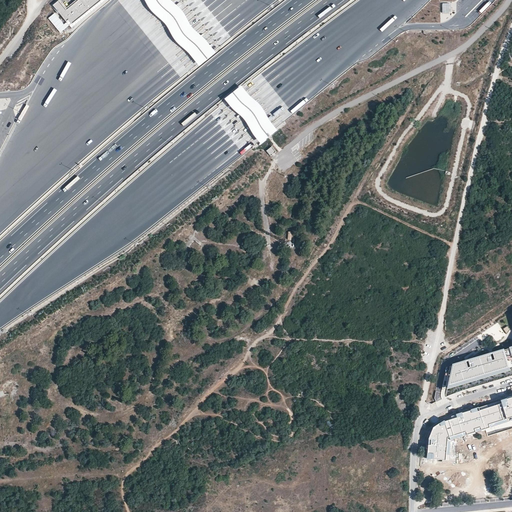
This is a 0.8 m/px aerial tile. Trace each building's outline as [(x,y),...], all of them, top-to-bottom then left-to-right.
[(59,1),(51,7),(71,31),(108,0),(78,0),(67,9),(59,1)] [(144,0),(147,5),(150,10),(154,14),(161,19),(164,23),(167,26),(170,33),(174,38),(177,42),(182,47),(187,51),(199,66),(216,53),(204,38),(193,29),(189,23),(184,13),(182,11),(179,8),(170,0),(144,0)] [(241,87),(224,101),(233,111),(238,115),(243,120),(245,122),(249,129),(254,138),(261,146),(278,133),(272,126),(269,121),(264,111),(259,106),(258,104),(250,97),(241,87)] [(278,131),(287,124),(284,121),(275,128),(278,131)] [(276,152),(272,147),(267,151),(271,157),(276,152)] [(511,348),(452,364),(447,389),(511,369),(511,348)] [(427,458),(448,460),(450,441),(511,420),(511,396),(452,416),(444,420),(433,427),(429,439),(428,442),(427,458)] [(509,488),(509,479),(501,479),(501,488),(509,488)]
